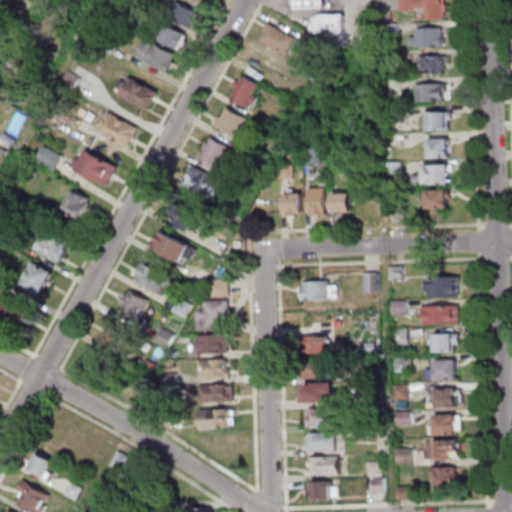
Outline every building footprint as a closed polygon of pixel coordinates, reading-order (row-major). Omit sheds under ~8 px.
[(192,26),(171,15),(180,0),(200,12),(192,26)] [(297,0),(297,9),(328,8),(328,0),(297,0)] [(402,0),(447,0),(447,4),(450,4),(450,12),(447,12),(447,20),(429,21),(429,11),(402,12),(402,0)] [(348,13),(325,14),(320,15),(317,19),(315,25),(315,33),(330,33),(330,39),(348,47),(348,13)] [(0,38),(0,16),(16,26),(11,34),(17,37),(12,45),(0,38)] [(160,36),(168,21),(189,33),(180,48),(160,36)] [(270,22),(300,38),(290,56),(262,41),(267,32),(266,31),(270,22)] [(419,28),(451,27),(451,37),(447,37),(447,46),(412,47),(412,36),(419,36),(419,28)] [(177,60),(171,72),(141,55),(150,39),(178,55),(175,59),(177,60)] [(420,57),(421,73),(446,73),(446,68),(452,68),(452,62),(450,62),(450,56),(420,57)] [(28,66),(40,73),(34,84),(21,77),(28,66)] [(77,89),(65,82),(71,71),(83,78),(77,89)] [(123,93),(126,88),(120,85),(123,79),(129,82),(133,75),(161,91),(151,109),(123,93)] [(246,75),(263,83),(257,94),(263,97),(259,105),(255,103),(253,107),(233,97),(238,87),(236,86),(239,79),(243,80),(246,75)] [(449,83),(415,84),(415,93),(416,93),(417,102),(445,101),(445,98),(450,98),(449,83)] [(229,106),(251,119),(249,123),(254,126),(248,136),(244,133),(241,139),(215,125),(221,114),(224,116),(229,106)] [(131,147),(100,130),(111,111),(141,128),(131,147)] [(410,123),(392,123),(391,111),(410,111),(410,123)] [(431,112),(431,131),(452,130),(452,119),(456,119),(456,111),(431,112)] [(53,115),(59,119),(56,125),(49,121),(53,115)] [(6,133),(18,140),(14,148),(1,141),(6,133)] [(432,138),(433,157),(453,156),(453,137),(432,138)] [(215,138),(212,143),(210,142),(206,149),(209,150),(203,161),(222,171),(225,166),(229,168),(233,160),(226,156),(232,147),(215,138)] [(39,160),(47,145),(66,156),(58,171),(39,160)] [(260,146),(255,156),(268,163),(273,153),(260,146)] [(323,163),(308,164),(308,148),(323,148),(323,163)] [(0,154),(3,149),(9,151),(6,157),(0,154)] [(75,166),(79,158),(115,178),(111,186),(75,166)] [(404,163),(388,163),(389,176),(404,176),(404,163)] [(427,164),(457,163),(457,170),(453,170),(454,183),(416,184),(416,174),(428,173),(427,164)] [(196,165),(226,180),(216,200),(186,185),(196,165)] [(297,165),(280,165),(281,179),(297,178),(297,165)] [(236,172),(230,182),(242,189),(248,179),(236,172)] [(313,188),(329,188),(330,215),(313,216),(313,188)] [(428,189),(449,188),(449,190),(452,190),(453,199),(449,199),(450,206),(442,206),(443,214),(435,214),(434,208),(429,209),(428,189)] [(85,218),(74,212),(75,211),(68,207),(77,191),(94,200),(85,218)] [(287,193),(288,215),(297,214),(297,212),(306,211),(305,192),(287,193)] [(355,192),(337,193),(337,214),(347,214),(347,211),(355,211),(355,192)] [(392,209),(405,208),(405,197),(391,197),(392,209)] [(180,202),(175,211),(180,214),(177,220),(193,229),(202,214),(180,202)] [(0,236),(0,221),(10,226),(3,238),(0,236)] [(38,248),(52,224),(74,237),(61,261),(38,248)] [(166,230),(193,244),(184,261),(157,246),(158,245),(156,244),(158,239),(160,240),(166,230)] [(43,293),(26,284),(38,261),(55,271),(43,293)] [(146,261),(171,275),(161,293),(136,279),(138,276),(132,273),(136,266),(142,269),(146,261)] [(407,266),(407,279),(393,280),(393,266),(407,266)] [(367,273),(381,273),(382,292),(368,293),(367,273)] [(431,298),(431,290),(428,290),(428,282),(431,282),(431,278),(462,277),(463,297),(431,298)] [(232,279),(215,280),(216,296),(233,295),(232,279)] [(332,300),(306,301),(305,287),(308,287),(308,283),(332,282),(332,286),(340,286),(340,298),(332,298),(332,300)] [(135,291),(154,300),(145,316),(153,320),(148,328),(122,314),(127,304),(124,302),(128,294),(133,296),(135,291)] [(0,316),(0,309),(9,294),(34,309),(23,329),(0,316)] [(181,295),(173,310),(187,317),(195,303),(181,295)] [(208,301),(233,300),(234,317),(230,317),(230,328),(202,329),(201,311),(209,311),(208,301)] [(396,301),(409,301),(409,315),(396,316),(396,301)] [(428,325),(428,314),(425,314),(425,308),(463,307),(463,324),(428,325)] [(119,320),(113,331),(109,329),(102,342),(121,352),(134,329),(119,320)] [(164,327),(178,334),(171,347),(157,340),(164,327)] [(397,343),(397,329),(411,329),(411,343),(397,343)] [(201,335),(202,354),(232,353),(231,345),(236,345),(236,334),(201,335)] [(463,344),(458,345),(458,349),(440,349),(439,334),(463,334),(463,344)] [(307,354),(307,345),(303,345),(303,337),(331,336),(331,353),(307,354)] [(361,343),(378,343),(379,353),(362,354),(361,343)] [(175,350),(172,356),(178,359),(181,352),(175,350)] [(400,372),(400,358),(415,357),(415,371),(400,372)] [(201,359),(201,376),(232,376),(231,367),(228,367),(228,358),(201,359)] [(332,376),(310,377),(309,360),(331,359),(332,376)] [(151,360),(144,372),(155,378),(162,366),(151,360)] [(430,369),(439,369),(439,360),(460,360),(461,379),(430,380),(430,369)] [(369,365),(384,365),(384,378),(369,378),(369,365)] [(179,372),(164,373),(165,383),(180,382),(179,372)] [(330,401),(303,402),(303,395),(309,395),(308,383),(336,382),(336,391),(329,391),(330,401)] [(201,384),(201,402),(236,400),(235,385),(229,385),(228,383),(201,384)] [(370,385),(384,384),(385,405),(371,405),(370,385)] [(399,399),(399,386),(412,386),(412,399),(399,399)] [(441,389),(461,388),(461,406),(441,407),(441,402),(437,402),(437,391),(441,391),(441,389)] [(233,408),(200,409),(201,429),(231,428),(231,419),(233,419),(233,408)] [(313,425),(312,409),(338,408),(339,425),(313,425)] [(413,412),(414,425),(400,425),(400,413),(413,412)] [(459,414),(460,434),(439,434),(439,414),(459,414)] [(339,449),(313,450),(313,433),(339,432),(339,449)] [(432,448),(438,448),(438,440),(461,440),(461,455),(455,455),(455,458),(433,459),(432,448)] [(400,449),(415,449),(416,464),(400,465),(400,449)] [(134,457),(126,471),(114,465),(122,450),(134,457)] [(27,467),(31,461),(34,462),(39,452),(56,461),(51,470),(55,473),(51,479),(27,467)] [(311,468),(314,468),(314,457),(343,456),(344,474),(311,475),(311,468)] [(385,462),(385,476),(372,476),(371,462),(385,462)] [(434,475),(434,468),(458,467),(458,473),(461,473),(461,485),(441,486),(441,474),(434,475)] [(387,492),(375,492),(374,478),(387,478),(387,492)] [(21,490),(26,481),(50,494),(40,511),(35,511),(20,504),(26,492),(21,490)] [(85,488),(79,500),(67,494),(74,482),(85,488)] [(316,499),(316,496),(313,496),(312,489),(315,489),(315,482),(334,482),(334,487),(341,487),(342,496),(335,497),(335,499),(316,499)] [(415,486),(415,499),(402,500),(401,486),(415,486)]
